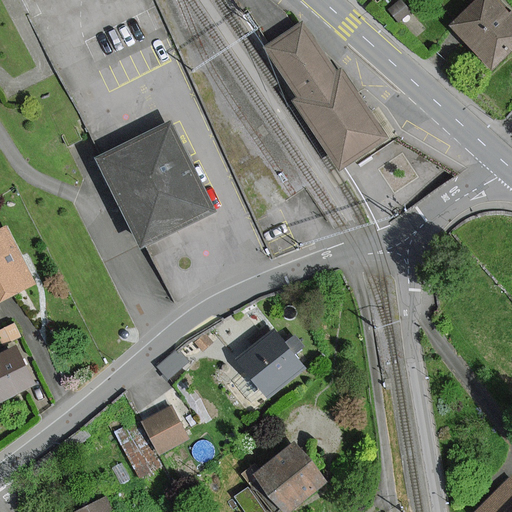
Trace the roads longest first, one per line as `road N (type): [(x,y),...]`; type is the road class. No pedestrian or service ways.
road 1 (residential): [(402,242),(335,255),(209,309),(0,472)]
road 2 (residential): [(402,242),(440,511)]
road 3 (track): [(348,253),(396,511)]
road 4 (secondary): [(324,0),(508,164)]
road 5 (residential): [(508,164),(402,242)]
